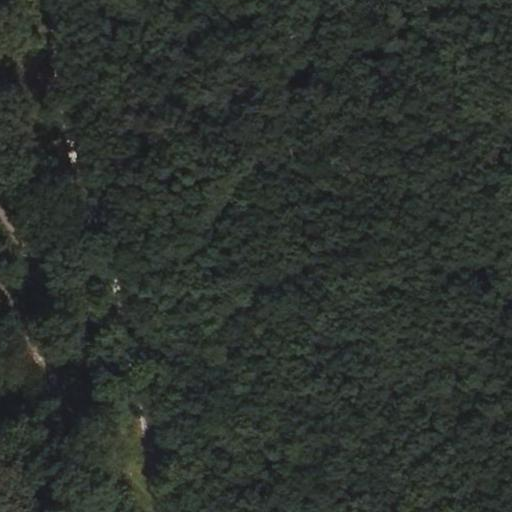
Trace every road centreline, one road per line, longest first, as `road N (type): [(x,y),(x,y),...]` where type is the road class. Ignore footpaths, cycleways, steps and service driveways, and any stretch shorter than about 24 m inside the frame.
road 1 (track): [(155,511),(129,340),(57,112),(49,0)]
road 2 (track): [(136,511),(0,319)]
